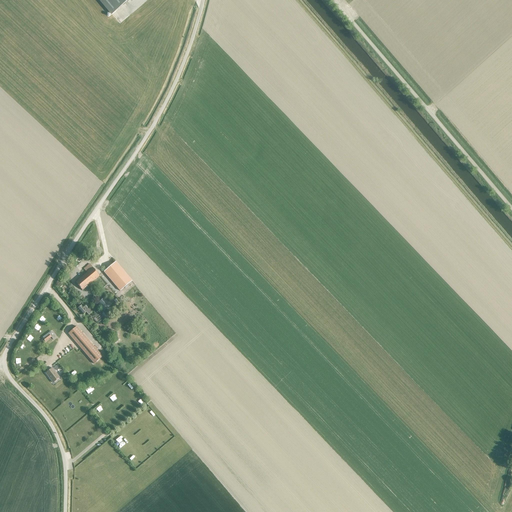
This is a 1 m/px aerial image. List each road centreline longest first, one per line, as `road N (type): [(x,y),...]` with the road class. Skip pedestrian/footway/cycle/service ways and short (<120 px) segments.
road 1 (unclassified): [(4,363),(164,104),(202,0)]
road 2 (unclassified): [(511,208),(333,0)]
road 3 (unclassified): [(64,511),(58,439),(4,363)]
